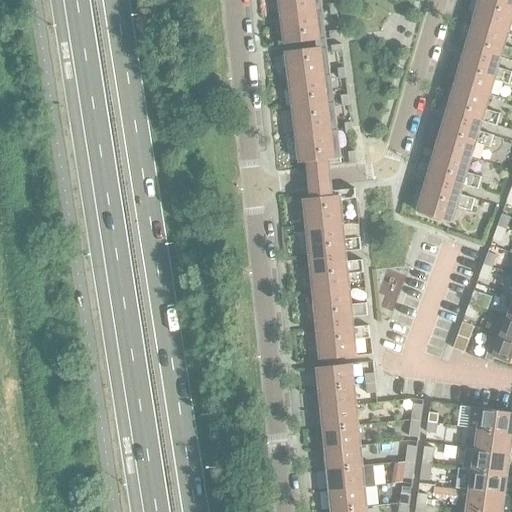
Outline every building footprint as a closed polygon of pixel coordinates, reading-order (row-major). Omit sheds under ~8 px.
[(279,0),(281,15),(317,11),(315,0),(279,0)] [(511,0),(479,0),(473,21),(508,31),(511,16),(511,0)] [(285,43),(320,39),(317,11),(281,15),(285,43)] [(473,21),(454,84),(489,94),(493,79),(509,84),(511,72),(511,71),(497,67),(500,57),(511,60),(511,48),(503,46),(508,31),(473,21)] [(340,36),(340,30),(329,31),(330,38),(340,36)] [(331,52),(342,51),(341,44),(331,45),(331,52)] [(286,51),(289,79),(325,74),(321,46),(286,51)] [(293,106),(328,102),(325,74),(289,79),(293,106)] [(485,109),(489,94),(454,84),(436,147),(470,157),(475,142),(490,147),(494,135),(478,131),(481,121),(497,125),(500,114),(485,109)] [(293,106),(296,134),(332,129),(328,102),(293,106)] [(332,129),(296,134),(300,162),(307,161),(308,167),(322,165),(321,159),(336,158),(332,129)] [(466,172),(470,157),(436,147),(417,211),(451,222),(456,206),(471,210),(475,198),(459,194),(462,184),(478,188),(481,177),(466,172)] [(348,152),(349,162),(356,161),(355,151),(348,152)] [(331,190),(311,192),(311,197),(304,198),(307,227),(342,223),(340,199),(355,197),(354,188),(338,190),(338,195),(332,195),(331,190)] [(497,226),(506,229),(510,217),(501,214),(497,226)] [(345,251),(361,249),(360,237),(344,238),(342,223),(307,227),(313,292),(349,289),(348,273),(363,272),(362,259),(346,261),(345,251)] [(501,241),(506,229),(497,226),(492,238),(501,241)] [(483,264),(492,267),(496,255),(487,252),(483,264)] [(487,280),(492,267),(483,264),(478,276),(487,280)] [(313,292),(320,359),(356,355),(354,339),(370,337),(369,325),(353,327),(352,316),(368,315),(366,303),(351,304),(349,289),(313,292)] [(473,290),(469,303),(478,306),(482,293),(473,290)] [(478,306),(469,303),(464,315),(473,318),(478,306)] [(511,339),(511,318),(507,316),(500,336),(511,339)] [(452,348),(464,352),(473,326),(462,322),(452,348)] [(511,362),(511,339),(500,336),(496,348),(489,346),(485,357),(484,358),(492,361),(493,359),(492,359),(494,356),(511,362)] [(319,388),(353,384),(351,363),(317,367),(319,388)] [(364,374),(365,383),(374,382),(373,373),(364,374)] [(374,382),(365,383),(366,393),(376,392),(374,382)] [(321,408),(355,405),(353,384),(319,388),(321,408)] [(410,420),(420,421),(422,405),(413,403),(410,420)] [(323,429),(358,425),(355,405),(321,408),(323,429)] [(478,429),(511,434),(511,433),(511,412),(471,406),(468,428),(478,429)] [(427,422),(437,423),(438,413),(429,412),(427,422)] [(420,421),(410,420),(408,436),(418,437),(420,421)] [(437,423),(427,422),(426,432),(435,433),(437,423)] [(326,449),(360,445),(358,425),(323,429),(326,449)] [(478,429),(475,449),(509,454),(511,434),(478,429)] [(328,469),(362,466),(360,445),(326,449),(328,469)] [(405,461),(414,462),(416,446),(407,445),(405,461)] [(424,446),(422,462),(431,464),(433,447),(424,446)] [(465,448),(462,468),(506,474),(509,454),(475,449),(465,448)] [(414,462),(405,461),(402,477),(412,479),(414,462)] [(431,464),(422,462),(419,479),(429,480),(431,464)] [(372,465),(362,466),(328,469),(330,489),(364,486),(374,485),(372,465)] [(504,494),(506,474),(462,468),(472,470),(469,490),(504,494)] [(455,503),(457,490),(435,486),(435,485),(419,483),(418,489),(433,491),(432,495),(450,498),(450,502),(455,503)] [(332,510),(366,506),(364,486),(330,489),(332,510)] [(401,486),(399,503),(408,504),(411,487),(401,486)] [(469,490),(466,510),(482,511),(501,511),(504,494),(469,490)] [(417,493),(416,503),(426,504),(427,494),(417,493)] [(407,511),(408,504),(399,503),(384,505),(384,509),(398,508),(397,511),(407,511)] [(424,511),(426,504),(416,503),(414,511),(424,511)]
